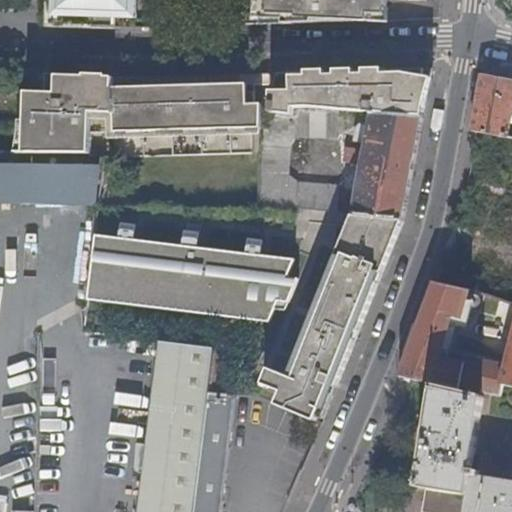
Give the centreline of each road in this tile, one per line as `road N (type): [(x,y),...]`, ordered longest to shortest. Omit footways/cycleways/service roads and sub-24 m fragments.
road 1 (tertiary): [(468,32),(427,236),(316,511)]
road 2 (residential): [(13,42),(131,46),(468,32)]
